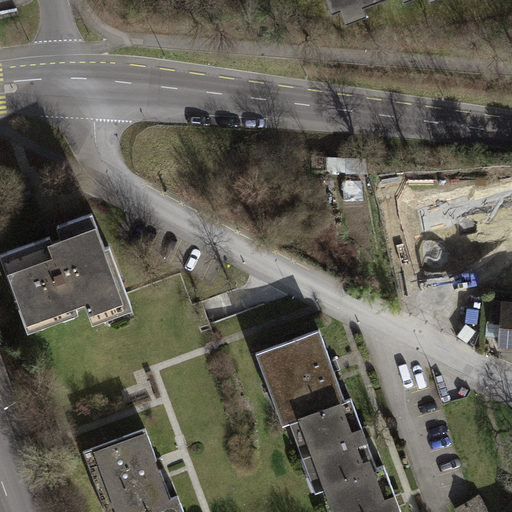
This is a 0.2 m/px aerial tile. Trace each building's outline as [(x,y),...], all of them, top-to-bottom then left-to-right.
[(320,0),(326,14),(362,0),(320,0)] [(511,191),(412,211),(423,265),(511,247),(511,191)] [(50,237),(1,255),(29,330),(78,312),(76,306),(86,303),(93,322),(132,308),(109,247),(106,248),(93,213),(58,226),(62,239),(52,243),(50,237)] [(511,302),(488,302),(488,349),(511,349),(511,302)] [(320,330),(258,353),(284,425),(292,422),(318,491),(324,489),(332,511),(401,511),(384,466),(378,468),(352,398),(345,400),(320,330)] [(197,511),(157,420),(77,455),(102,511),(197,511)]
